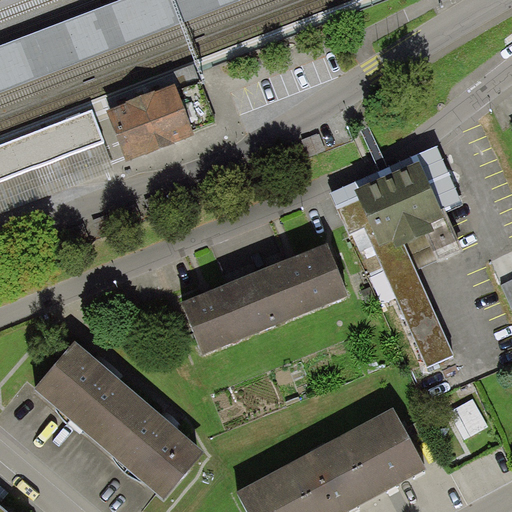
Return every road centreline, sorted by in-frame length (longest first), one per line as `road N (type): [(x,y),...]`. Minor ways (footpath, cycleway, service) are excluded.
road 1 (residential): [(511,71),(416,144),(370,167),(0,317)]
road 2 (residential): [(489,0),(260,140)]
